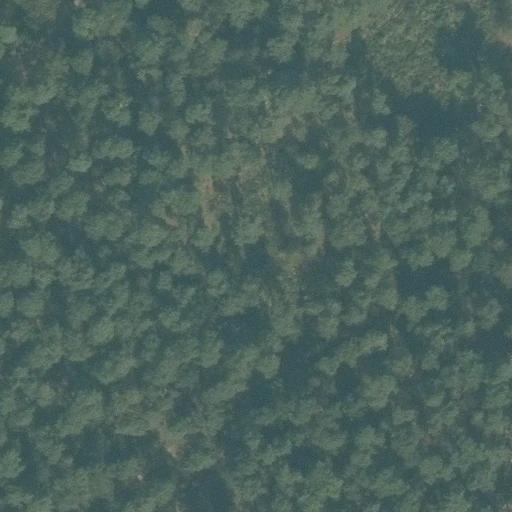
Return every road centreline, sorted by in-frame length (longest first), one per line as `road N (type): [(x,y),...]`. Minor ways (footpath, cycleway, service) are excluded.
road 1 (track): [(511,233),(285,376)]
road 2 (track): [(122,490),(230,412)]
